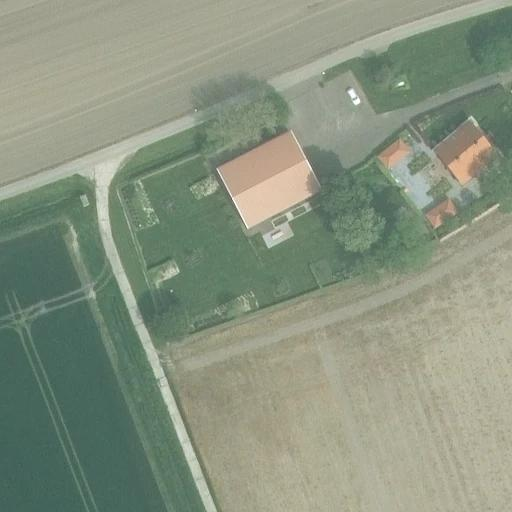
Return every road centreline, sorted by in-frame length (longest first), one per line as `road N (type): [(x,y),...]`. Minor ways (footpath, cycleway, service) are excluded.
road 1 (unclassified): [(100,159),(406,32),(511,0)]
road 2 (unclassified): [(216,511),(113,258),(100,159)]
